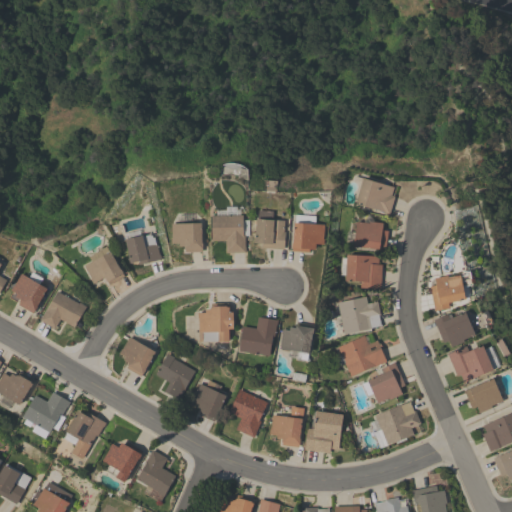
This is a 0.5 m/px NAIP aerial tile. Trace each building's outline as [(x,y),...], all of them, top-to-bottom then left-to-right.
[(393,187),(391,195),(394,196),(389,214),(355,204),(357,195),(354,194),(358,180),(361,181),(362,177),(393,187)] [(247,220),(248,235),(244,236),(245,251),(225,252),(225,240),(212,240),(211,214),(216,214),(216,208),(225,208),(225,205),(236,205),(236,209),(240,209),(240,213),(242,213),(242,220),(247,220)] [(261,247),(261,243),(253,242),(254,237),(255,225),(254,225),(254,220),(256,220),(256,218),(257,218),(257,210),(272,211),(271,219),(284,220),(283,231),(284,231),(283,249),(261,247)] [(180,223),(179,213),(191,212),(191,222),(200,222),(201,242),(202,242),(202,248),(201,248),(201,251),(184,251),(184,246),(178,246),(178,243),(171,243),(171,238),(171,223),(180,223)] [(295,215),(314,216),(314,223),(324,224),(323,238),(323,243),(315,243),(315,249),(309,248),(308,251),(292,250),(292,247),(291,247),(291,242),(292,242),(294,222),(295,222),(295,215)] [(356,221),(368,223),(369,221),(382,223),(381,230),(387,231),(384,251),(352,246),(356,221)] [(123,233),(138,230),(139,235),(142,235),(142,236),(151,234),(152,237),(154,236),(155,243),(156,243),(160,259),(138,264),(137,261),(130,262),(124,239),(123,233)] [(105,246),(108,251),(109,251),(120,269),(122,272),(122,273),(123,276),(109,284),(104,276),(93,283),(90,279),(91,278),(83,266),(91,261),(88,256),(105,246)] [(380,288),(359,287),(360,281),(345,280),(345,276),(339,276),(340,258),(345,258),(346,254),(378,256),(377,264),(381,264),(380,288)] [(46,287),(43,292),(44,292),(32,313),(17,304),(19,302),(18,301),(20,299),(15,296),(16,293),(11,290),(17,279),(16,278),(19,274),(20,274),(20,273),(46,287)] [(447,302),(448,307),(434,310),(429,286),(435,285),(434,278),(447,275),(447,277),(459,274),(464,299),(447,302)] [(56,291),(78,303),(78,302),(85,306),(73,327),(59,318),(54,328),(39,319),(56,291)] [(365,296),(367,303),(377,301),(380,315),(378,315),(380,325),(343,333),(342,329),(336,330),(334,321),(340,320),(337,302),(365,296)] [(198,317),(197,317),(197,312),(205,312),(205,309),(210,309),(210,307),(210,303),(227,302),(227,306),(228,306),(228,311),(233,311),(233,328),(228,328),(228,341),(198,341),(198,317)] [(433,319),(446,313),(448,318),(464,311),(474,334),(462,339),(463,341),(451,346),(448,340),(442,342),(433,319)] [(238,351),(241,331),(240,331),(240,327),(242,327),(242,325),(255,328),(257,316),(277,319),(276,324),(274,335),(272,335),(269,355),(238,351)] [(297,357),(286,356),(287,349),(279,348),(281,334),(280,333),(281,329),(288,330),(289,326),(295,327),(295,325),(313,327),(312,333),(311,333),(309,353),(307,352),(306,361),(296,359),(297,357)] [(329,350),(363,335),(364,336),(370,333),(373,341),(376,339),(386,361),(374,366),(373,365),(350,376),(348,371),(341,374),(337,365),(336,366),(332,358),(329,350)] [(154,350),(151,354),(152,355),(144,369),(145,369),(142,374),(141,373),(140,376),(125,368),(128,362),(123,359),(125,356),(118,353),(120,349),(121,349),(128,336),(154,350)] [(483,349),(490,346),(499,366),(463,382),(460,374),(456,375),(447,353),(465,345),(468,351),(482,345),(483,349)] [(178,399),(163,391),(168,381),(155,374),(167,353),(173,357),(172,358),(194,371),(178,399)] [(404,384),(398,387),(401,393),(389,399),(388,397),(377,403),(372,392),(367,395),(362,384),(367,381),(367,380),(382,373),(380,368),(394,362),(404,384)] [(12,400),(6,409),(0,405),(0,395),(1,394),(0,393),(0,378),(1,377),(0,376),(2,372),(9,376),(11,373),(15,376),(16,374),(18,376),(19,374),(31,381),(30,382),(32,383),(30,387),(29,386),(19,404),(12,400)] [(502,400),(490,405),(491,407),(479,412),(476,406),(471,408),(464,390),(492,378),(502,400)] [(225,395),(213,421),(198,414),(200,411),(199,411),(200,408),(195,406),(196,403),(190,400),(198,383),(205,386),(208,381),(219,386),(217,391),(225,395)] [(266,401),(258,420),(260,421),(255,432),(253,437),(235,429),(240,418),(228,412),(238,389),(266,401)] [(64,417),(56,430),(51,427),(49,432),(48,431),(44,438),(32,430),(35,424),(31,422),(29,426),(23,422),(25,418),(22,417),(34,395),(46,401),(52,391),(69,401),(67,406),(66,405),(60,415),(64,417)] [(379,448),(372,432),(379,429),(379,427),(372,430),(369,422),(375,419),(374,415),(400,404),(400,405),(409,401),(410,402),(409,403),(413,411),(415,410),(420,423),(417,425),(419,431),(405,437),(406,439),(396,443),(395,441),(386,445),(379,448)] [(289,416),(290,406),(302,408),(299,438),(299,444),(298,444),(297,447),(281,445),(282,438),(276,438),(276,434),(268,433),(269,429),(271,414),(289,416)] [(62,437),(66,431),(65,431),(74,415),(73,415),(77,409),(84,413),(85,411),(105,422),(103,426),(102,426),(96,436),(95,435),(81,458),(71,452),(75,445),(62,437)] [(342,414),(337,449),(329,448),(329,453),(304,449),(307,428),(313,429),(315,410),(342,414)] [(511,441),(489,451),(481,433),(485,432),(483,425),(484,425),(484,424),(511,412),(511,414),(511,441)] [(126,445),(127,442),(142,451),(140,453),(141,454),(138,458),(138,457),(124,481),(105,470),(108,464),(102,460),(109,448),(108,447),(111,443),(117,447),(120,442),(126,445)] [(159,502),(142,492),(146,485),(136,479),(145,462),(152,449),(166,458),(161,467),(174,475),(171,480),(171,481),(163,496),(159,502)] [(511,449),(511,477),(509,479),(506,473),(500,476),(492,458),(511,449)] [(0,494),(0,471),(5,463),(29,477),(23,488),(24,489),(16,504),(0,494)] [(38,511),(37,511),(38,508),(32,504),(34,499),(35,500),(42,487),(50,492),(54,484),(71,494),(67,501),(69,502),(63,511),(38,511)] [(421,511),(419,503),(414,504),(411,490),(435,485),(436,491),(444,489),(446,503),(444,503),(445,511),(421,511)] [(218,511),(220,505),(221,500),(228,501),(228,498),(234,500),(235,498),(236,498),(237,494),(253,499),(252,503),(251,506),(249,511),(218,511)] [(375,511),(373,503),(384,501),(384,499),(397,497),(399,507),(406,505),(407,511),(375,511)] [(256,511),(259,503),(258,503),(260,499),(279,504),(276,511),(256,511)]
